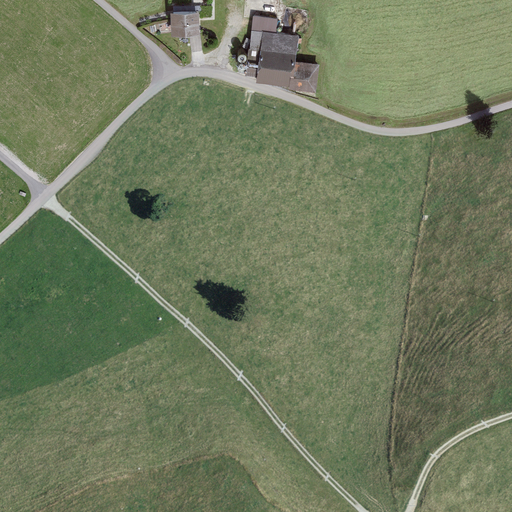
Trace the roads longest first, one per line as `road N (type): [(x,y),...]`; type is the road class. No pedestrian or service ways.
road 1 (unclassified): [(0,238),(141,99),(179,75),(223,75),(383,131),(443,125),(511,104)]
road 2 (track): [(45,195),(187,322),(365,511)]
road 3 (track): [(411,511),(427,467),(446,444),(511,416)]
